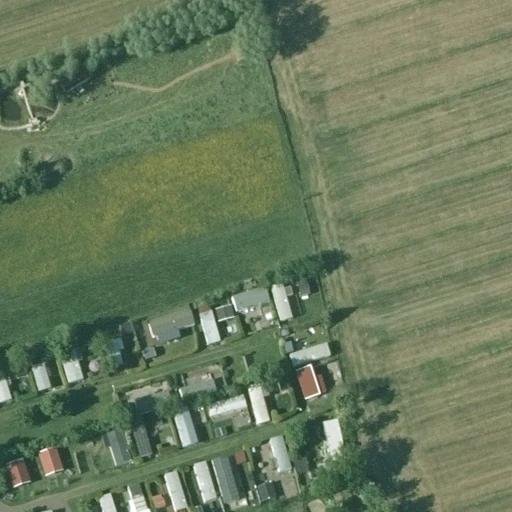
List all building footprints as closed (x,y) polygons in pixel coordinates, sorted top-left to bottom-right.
[(242,48),(233,50),(237,64),(246,62),(242,48)] [(280,285),(230,302),(236,321),(274,308),(280,328),(293,323),(280,285)] [(201,320),(208,350),(219,347),(212,317),(201,320)] [(144,357),(171,352),(168,337),(141,341),(144,357)] [(117,343),(104,345),(109,372),(122,369),(117,343)] [(289,355),(291,370),(330,365),(328,350),(289,355)] [(81,387),(82,352),(65,351),(64,387),(81,387)] [(31,370),(38,396),(50,393),(43,367),(31,370)] [(7,387),(18,386),(17,370),(5,371),(7,387)] [(0,408),(11,406),(5,378),(0,378),(0,408)] [(310,378),(297,381),(303,405),(316,402),(310,378)] [(272,381),(245,389),(259,432),(271,428),(263,401),(277,397),(272,381)] [(179,393),(184,409),(216,398),(211,383),(179,393)] [(135,401),(137,417),(171,414),(169,397),(135,401)] [(173,414),(183,448),(194,444),(185,411),(173,414)] [(141,464),(150,462),(148,454),(150,454),(142,422),(132,425),(141,464)] [(281,493),(296,488),(280,440),(265,445),(281,493)] [(78,445),(66,447),(71,483),(84,481),(78,445)] [(47,457),(34,459),(41,496),(54,494),(47,457)] [(188,511),(175,475),(162,479),(173,511),(188,511)] [(145,511),(139,486),(124,490),(130,511),(145,511)] [(114,511),(110,498),(98,502),(100,511),(114,511)]
